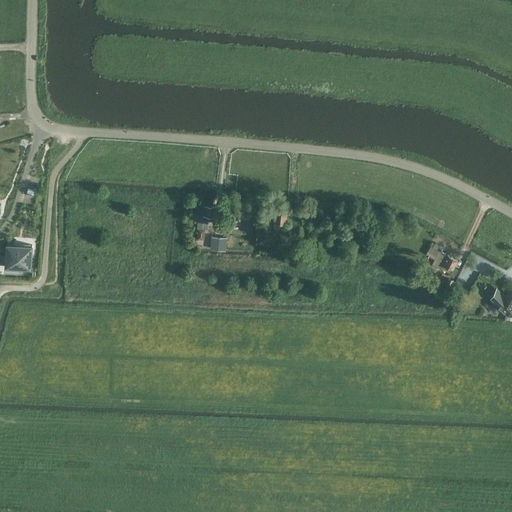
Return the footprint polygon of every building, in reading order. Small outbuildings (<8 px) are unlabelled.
[(0,201),(8,203),(11,182),(0,180),(0,201)] [(206,229),(207,220),(214,221),(216,206),(204,205),(199,205),(197,219),(198,219),(197,228),(206,229)] [(285,228),(287,214),(275,212),(274,227),(274,233),(284,234),(285,228)] [(261,224),(259,244),(269,245),(271,225),(261,224)] [(198,229),(197,240),(204,240),(205,229),(198,229)] [(226,238),(212,237),(211,249),(225,250),(226,238)] [(7,243),(6,265),(31,267),(32,245),(7,243)] [(433,264),(452,275),(454,276),(458,270),(453,268),(457,261),(440,251),(433,264)] [(508,313),(511,306),(511,288),(506,296),(503,294),(497,289),(497,288),(491,298),(492,298),(506,312),(508,313)]
